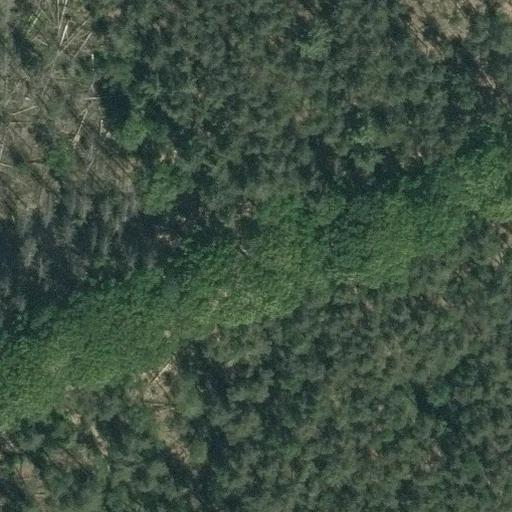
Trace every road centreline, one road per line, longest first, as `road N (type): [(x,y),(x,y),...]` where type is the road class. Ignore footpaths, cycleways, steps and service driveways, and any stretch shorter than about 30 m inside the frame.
road 1 (track): [(511,148),(247,250)]
road 2 (track): [(247,250),(59,328)]
road 3 (track): [(59,328),(131,511)]
